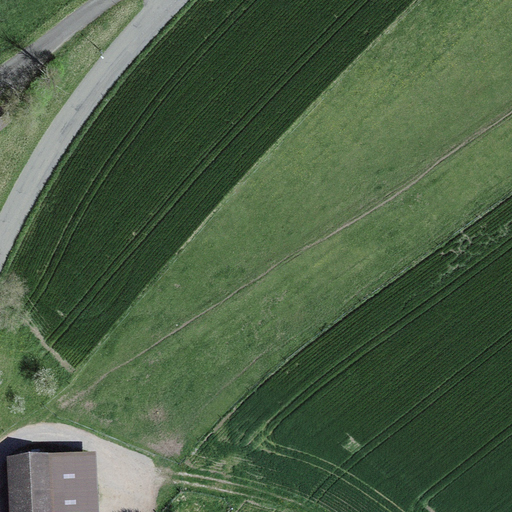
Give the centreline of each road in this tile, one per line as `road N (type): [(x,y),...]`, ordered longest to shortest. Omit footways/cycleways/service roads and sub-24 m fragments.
road 1 (tertiary): [(170,0),(97,83),(0,247)]
road 2 (track): [(106,0),(0,77)]
